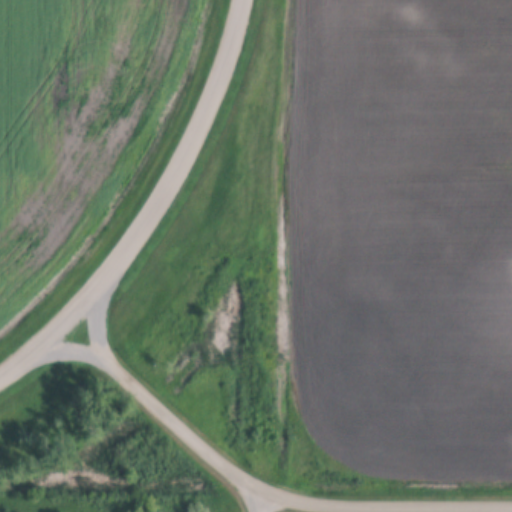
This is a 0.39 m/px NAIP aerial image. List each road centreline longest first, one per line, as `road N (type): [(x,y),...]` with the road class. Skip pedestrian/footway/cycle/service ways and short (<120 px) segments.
road 1 (residential): [(511,507),(309,506),(276,496),(236,475),(67,323)]
road 2 (tertiary): [(67,323),(120,268),(194,146),(246,0)]
